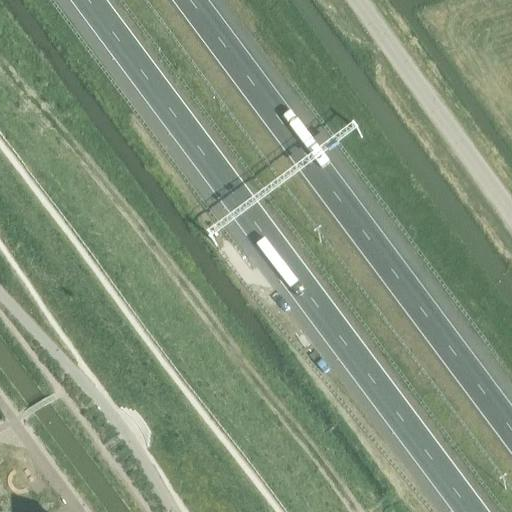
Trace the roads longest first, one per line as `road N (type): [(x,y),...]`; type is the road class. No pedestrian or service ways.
road 1 (motorway): [(86,0),(466,511)]
road 2 (motorway): [(511,430),(190,0)]
road 3 (unclassified): [(511,212),(361,0)]
road 4 (residential): [(0,405),(79,511)]
